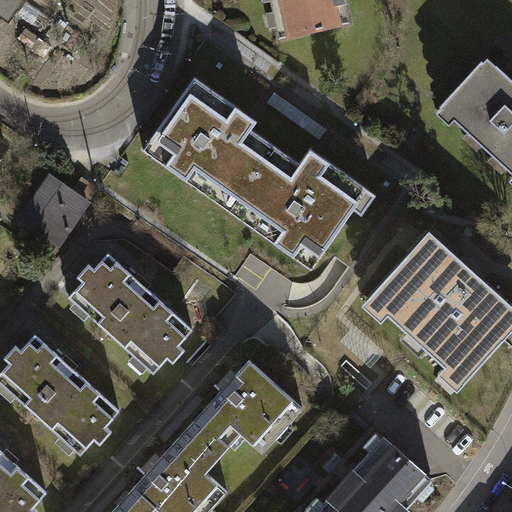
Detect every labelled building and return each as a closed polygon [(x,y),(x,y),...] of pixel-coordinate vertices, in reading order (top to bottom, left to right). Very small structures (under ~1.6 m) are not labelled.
[(19,0),(0,0),(0,11),(8,17),(19,0)] [(350,23),(344,0),(270,0),(273,12),(276,12),(279,25),(276,26),(279,39),(350,23)] [(511,79),(497,65),(492,70),(482,61),(440,106),(436,111),(446,120),(450,116),(511,172),(511,79)] [(252,117),(195,77),(143,150),(230,211),(276,147),(252,130),(257,121),(252,117)] [(276,147),(230,211),(312,269),(354,209),(362,215),(376,195),(315,152),(310,148),(300,163),(276,147)] [(73,192),(50,176),(21,218),(59,244),(98,188),(83,178),(73,192)] [(408,253),(368,297),(464,382),(504,338),(496,332),(511,314),(511,304),(436,237),(416,260),(408,253)] [(148,367),(154,373),(168,357),(173,362),(185,349),(179,344),(193,329),(147,287),(150,284),(140,274),(136,278),(108,253),(95,268),(89,263),(78,276),(83,281),(69,297),(75,302),(80,297),(94,309),(89,315),(134,355),(139,350),(152,362),(148,367)] [(63,359),(35,334),(22,349),(16,344),(4,357),(10,362),(0,373),(0,381),(2,383),(7,378),(21,390),(16,396),(61,436),(66,431),(79,443),(75,448),(81,454),(95,439),(100,443),(112,431),(106,425),(120,410),(74,369),(77,365),(67,356),(63,359)] [(210,403),(235,426),(235,427),(263,452),(276,437),(271,432),(283,419),(288,424),(303,407),(250,359),(210,403)] [(135,487),(160,509),(160,511),(161,511),(199,511),(208,503),(213,508),(228,491),(206,471),(230,444),(224,440),(235,427),(235,426),(210,403),(135,487)] [(315,511),(403,511),(433,480),(384,436),(351,473),(356,477),(349,484),(344,481),(315,511)] [(33,507),(47,491),(15,462),(18,459),(7,450),(4,453),(0,449),(0,511),(38,511),(39,511),(33,507)] [(160,509),(135,487),(111,511),(158,511),(160,511),(160,509)]
